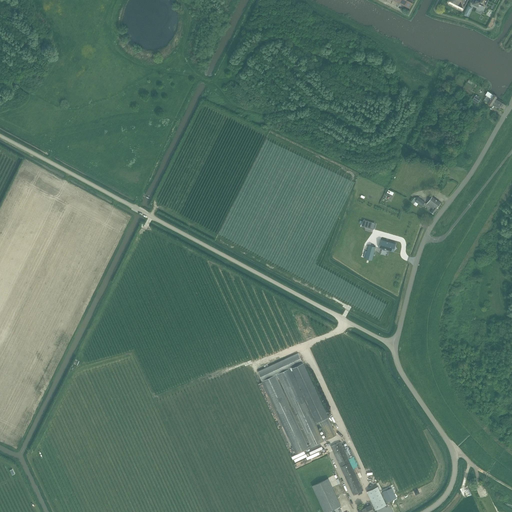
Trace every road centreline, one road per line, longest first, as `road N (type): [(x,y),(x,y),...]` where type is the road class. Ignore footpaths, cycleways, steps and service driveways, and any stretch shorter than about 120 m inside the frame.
road 1 (unclassified): [(396,344),(0,137)]
road 2 (unclassified): [(396,344),(430,226),(511,108)]
road 3 (unclassified): [(425,511),(451,485),(454,457),(399,367),(396,344)]
